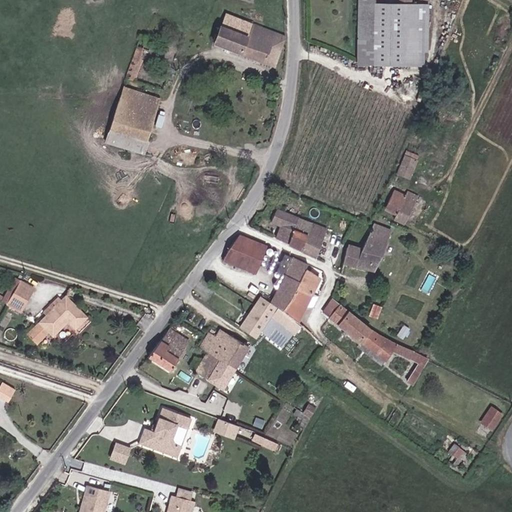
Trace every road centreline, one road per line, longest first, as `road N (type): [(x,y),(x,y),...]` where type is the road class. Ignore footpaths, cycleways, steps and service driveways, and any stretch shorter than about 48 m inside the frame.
road 1 (unclassified): [(23,511),(161,331),(272,160),(294,55),(293,0)]
road 2 (track): [(174,311),(0,261)]
road 3 (track): [(233,224),(329,270),(313,320)]
